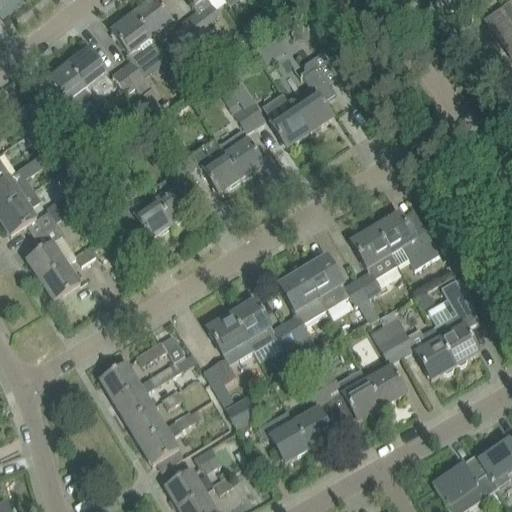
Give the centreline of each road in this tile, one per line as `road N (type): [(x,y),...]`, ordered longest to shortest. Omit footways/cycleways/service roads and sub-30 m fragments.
road 1 (residential): [(19,389),(458,111)]
road 2 (residential): [(379,466),(511,392)]
road 3 (residential): [(458,111),(390,0)]
road 4 (residential): [(54,511),(19,389)]
